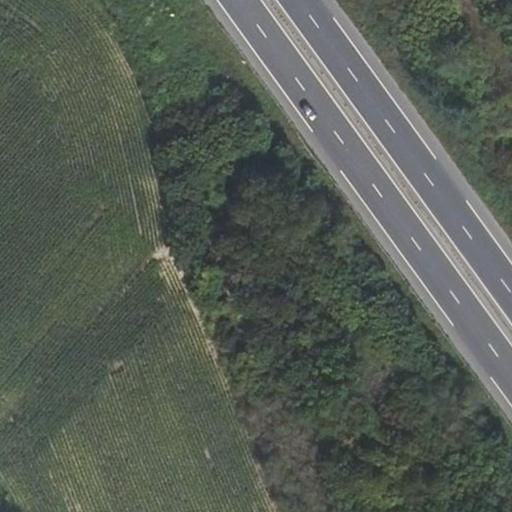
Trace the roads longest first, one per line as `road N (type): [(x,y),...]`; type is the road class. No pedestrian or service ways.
road 1 (motorway): [(242,0),(511,371)]
road 2 (motorway): [(511,271),(317,0)]
